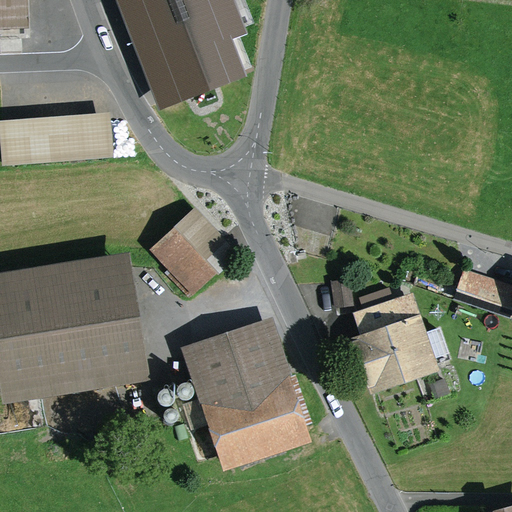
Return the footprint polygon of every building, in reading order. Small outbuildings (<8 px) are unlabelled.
[(0,0),(0,24),(21,23),(19,0),(0,0)] [(212,39),(225,34),(211,0),(137,0),(175,97),(226,77),(212,39)] [(107,122),(3,130),(5,162),(109,154),(107,122)] [(212,231),(199,217),(180,233),(193,248),(212,231)] [(198,288),(235,256),(212,231),(193,248),(175,264),(198,288)] [(175,264),(193,248),(180,233),(162,250),(175,264)] [(0,286),(0,340),(8,389),(141,368),(124,267),(0,286)] [(332,282),(336,307),(352,305),(348,280),(332,282)] [(511,317),(511,297),(463,281),(456,298),(511,317)] [(356,342),(371,385),(448,358),(438,329),(423,335),(411,298),(359,316),(366,338),(356,342)] [(192,353),(209,402),(282,378),(266,328),(192,353)] [(209,402),(226,454),(300,429),(282,378),(209,402)]
